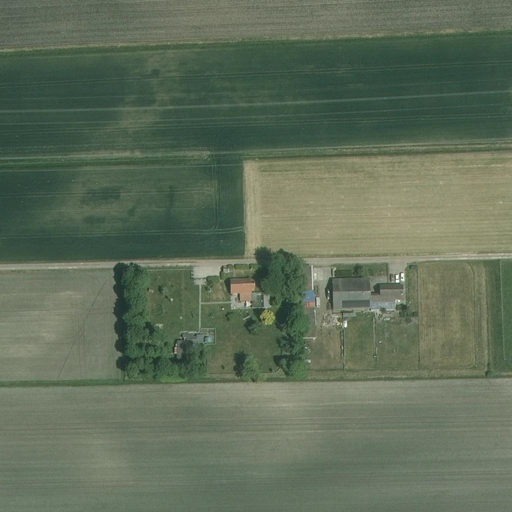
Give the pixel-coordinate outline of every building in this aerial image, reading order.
[(311,268),(299,269),(302,341),(315,340),(314,296),(312,296),(311,268)] [(395,304),(395,302),(401,302),(401,286),(378,286),(378,294),(369,294),(369,280),(331,281),(332,311),(370,310),(370,305),(395,304)] [(254,283),(251,283),(251,281),(230,281),(231,295),(252,294),(252,292),(255,292),(254,283)] [(255,294),(256,301),(252,302),(252,309),(269,309),(269,294),(255,294)] [(191,338),(191,336),(183,336),(183,340),(185,340),(185,351),(191,351),(191,346),(196,346),(196,344),(196,339),(191,338)]
